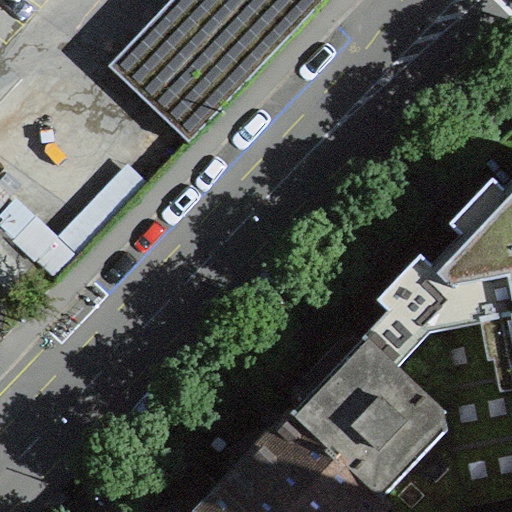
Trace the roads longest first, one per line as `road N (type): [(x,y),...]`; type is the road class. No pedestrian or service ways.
road 1 (tertiary): [(342,114),(0,479)]
road 2 (tertiary): [(342,114),(498,0)]
road 3 (tertiary): [(426,0),(342,114)]
